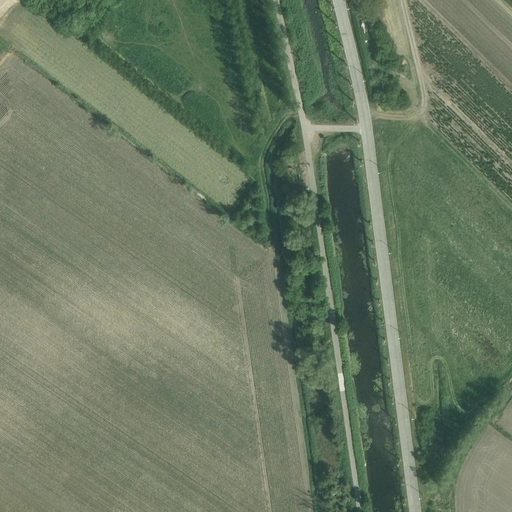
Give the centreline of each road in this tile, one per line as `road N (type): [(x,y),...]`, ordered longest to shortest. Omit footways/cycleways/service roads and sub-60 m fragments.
road 1 (unclassified): [(305,128),(358,511)]
road 2 (tertiary): [(365,128),(416,511)]
road 3 (unclassified): [(275,0),(305,128)]
road 4 (tertiary): [(338,0),(365,128)]
